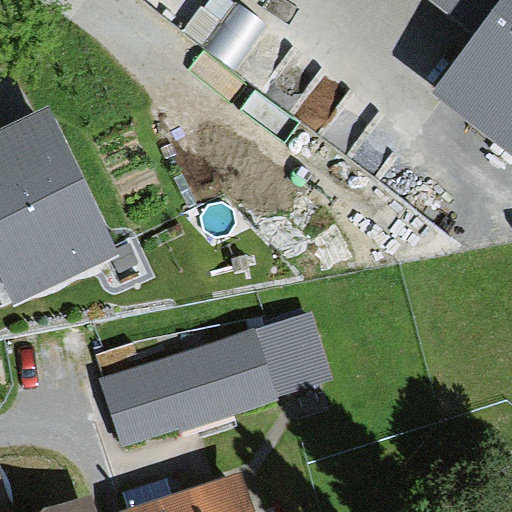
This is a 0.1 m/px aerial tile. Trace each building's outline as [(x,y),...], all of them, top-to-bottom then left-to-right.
[(427,0),(480,40),(509,0),(427,0)] [(511,0),(509,0),(480,40),(435,98),(511,156),(511,0)] [(42,119),(0,139),(0,302),(4,311),(111,258),(42,119)] [(306,310),(99,377),(119,440),(327,373),(306,310)] [(239,511),(229,484),(151,511),(239,511)] [(7,511),(0,489),(0,511),(70,511),(67,501),(34,511),(7,511)]
